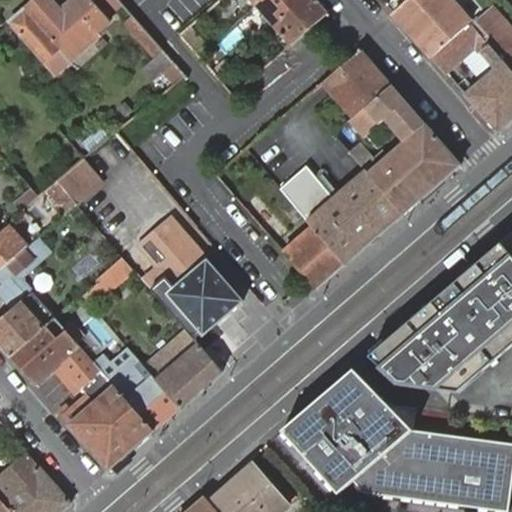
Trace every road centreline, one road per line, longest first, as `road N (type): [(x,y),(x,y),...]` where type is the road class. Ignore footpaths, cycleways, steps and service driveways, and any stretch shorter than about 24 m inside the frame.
road 1 (secondary): [(492,162),(102,500)]
road 2 (secondary): [(163,511),(511,210)]
road 3 (residential): [(353,0),(492,162)]
road 4 (residential): [(0,380),(102,500)]
